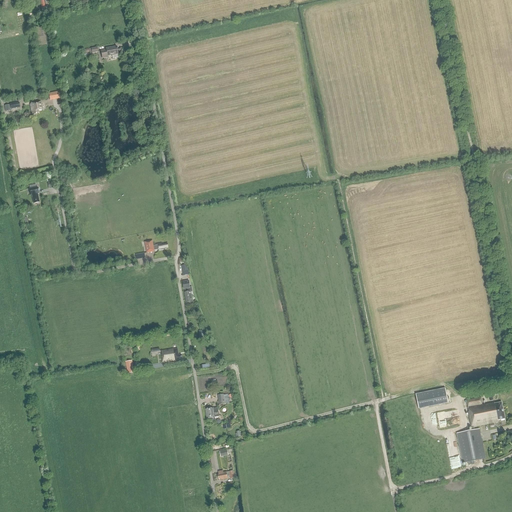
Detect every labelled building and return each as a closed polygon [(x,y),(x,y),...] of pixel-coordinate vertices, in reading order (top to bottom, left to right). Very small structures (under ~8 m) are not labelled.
[(41,27),(32,29),(34,39),(44,36),(41,27)] [(106,50),(101,51),(102,55),(102,57),(107,56),(112,55),(112,59),(118,58),(118,54),(116,47),(106,49),(106,50)] [(31,104),(30,105),(32,113),(33,113),(33,114),(39,113),(38,111),(42,110),(40,103),(40,101),(31,103),(31,104)] [(32,195),(32,196),(32,197),(32,198),(34,204),(39,202),(37,194),(39,194),(37,187),(29,189),(31,195),(32,195)] [(158,250),(166,249),(165,248),(168,247),(167,243),(162,244),(161,243),(152,245),(152,241),(145,243),(147,253),(154,251),(154,250),(158,249),(158,250)] [(192,292),(191,288),(189,288),(188,281),(182,282),(183,290),(184,289),(185,293),(184,293),(185,302),(186,301),(187,303),(192,303),(190,293),(192,292)] [(161,355),(162,363),(176,361),(176,360),(182,359),(181,354),(178,355),(177,349),(173,350),(173,349),(161,351),(162,355),(161,355)] [(134,372),(132,360),(125,362),(127,374),(134,372)] [(425,392),(428,407),(448,403),(445,388),(425,392)] [(229,404),(228,394),(224,395),(218,395),(219,405),(229,404)] [(480,397),(466,400),(466,401),(466,403),(468,413),(467,413),(470,428),(471,427),(471,431),(456,434),(462,463),(467,462),(474,461),(484,459),(479,429),(473,430),(473,427),(498,422),(497,421),(504,419),(501,402),(494,404),(494,402),(482,405),(480,397)] [(219,417),(218,408),(213,408),(205,409),(207,419),(211,418),(211,421),(215,420),(215,417),(219,417)] [(230,477),(230,480),(234,479),(232,471),(226,473),(226,472),(223,473),(222,471),(218,472),(218,475),(217,475),(218,480),(220,479),(221,480),(227,479),(227,477),(230,477)]
